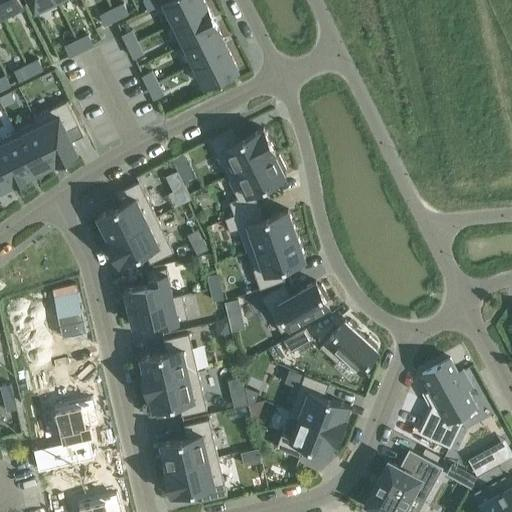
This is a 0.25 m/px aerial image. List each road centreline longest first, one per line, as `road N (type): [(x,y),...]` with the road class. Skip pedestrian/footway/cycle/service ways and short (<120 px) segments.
road 1 (residential): [(51,198),(88,267),(145,511)]
road 2 (residential): [(279,77),(304,137),(338,272),(363,304),(410,331)]
road 3 (residential): [(279,77),(135,146),(51,198)]
road 4 (residential): [(281,508),(334,491),(364,454),(410,331)]
road 5 (residential): [(428,230),(338,49)]
